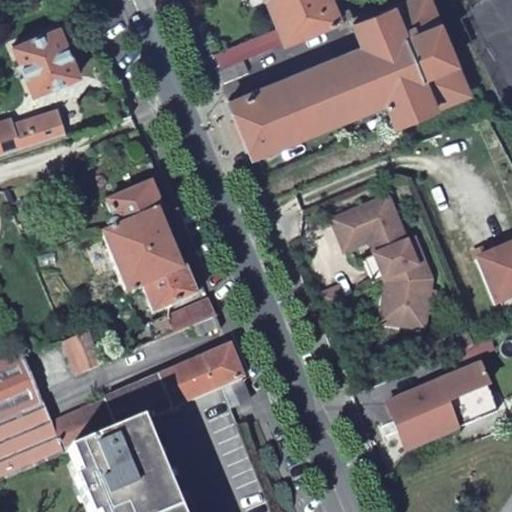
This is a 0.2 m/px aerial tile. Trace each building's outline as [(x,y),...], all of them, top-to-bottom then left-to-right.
[(361,44),(227,101),(251,158),(386,103),(394,124),(469,93),(429,0),(406,0),(352,24),(361,44)] [(328,0),(265,0),(282,42),(337,19),(328,0)] [(77,76),(58,29),(11,48),(30,94),(77,76)] [(240,57),(213,68),(218,80),(245,69),(241,59),(240,57)] [(9,129),(18,152),(46,143),(62,138),(53,114),(9,129)] [(150,163),(113,179),(122,198),(149,188),(159,184),(150,163)] [(161,217),(149,188),(122,198),(104,205),(111,223),(107,227),(106,230),(107,233),(98,238),(122,298),(132,293),(133,295),(135,297),(138,298),(143,298),(150,315),(195,297),(183,269),(177,271),(156,219),(161,217)] [(387,199),(331,221),(344,252),(368,242),(373,257),(383,279),(386,285),(383,308),(424,313),(430,314),(433,293),(428,292),(430,281),(422,262),(415,265),(405,243),(396,220),(387,199)] [(413,240),(405,243),(415,265),(422,262),(413,240)] [(511,244),(487,256),(475,260),(494,305),(500,302),(511,297),(511,244)] [(472,254),(475,260),(487,256),(484,248),(472,254)] [(373,257),(363,261),(372,284),(383,279),(373,257)] [(511,297),(500,302),(504,312),(511,308),(511,297)] [(215,319),(209,305),(150,329),(156,342),(215,319)] [(424,313),(383,308),(381,323),(422,329),(424,313)] [(75,376),(100,365),(88,335),(62,345),(75,376)] [(470,346),(412,370),(417,382),(474,358),(470,346)] [(241,380),(227,348),(197,361),(202,371),(170,384),(160,388),(170,411),(220,389),(241,380)] [(0,424),(43,407),(20,355),(0,363),(0,424)] [(497,410),(478,364),(387,403),(406,449),(497,410)] [(156,377),(103,398),(118,433),(141,423),(170,411),(160,388),(156,377)] [(241,380),(220,389),(229,409),(250,400),(241,380)] [(49,422),(63,456),(69,454),(118,433),(103,398),(49,422)] [(0,424),(0,483),(63,456),(49,422),(43,407),(0,424)] [(177,511),(141,423),(118,433),(69,454),(79,476),(74,478),(87,511),(177,511)]
